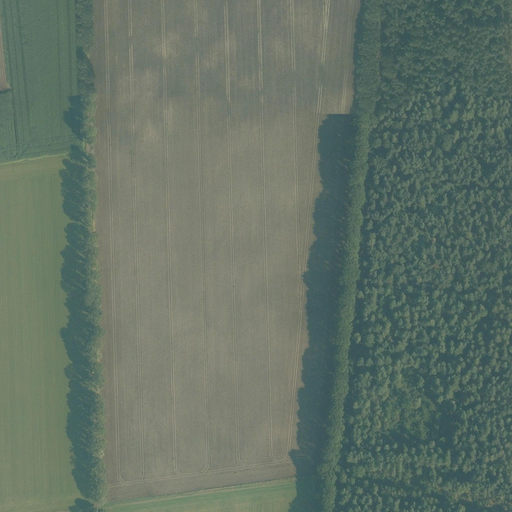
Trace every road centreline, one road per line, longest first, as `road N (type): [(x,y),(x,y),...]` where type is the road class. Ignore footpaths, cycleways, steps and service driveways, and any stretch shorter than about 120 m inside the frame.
road 1 (track): [(99,511),(84,0)]
road 2 (track): [(332,474),(375,0)]
road 3 (track): [(472,121),(489,297),(466,511)]
road 4 (track): [(67,511),(332,474)]
road 5 (track): [(348,286),(511,299)]
road 6 (track): [(332,474),(488,511)]
road 7 (track): [(362,130),(511,117)]
